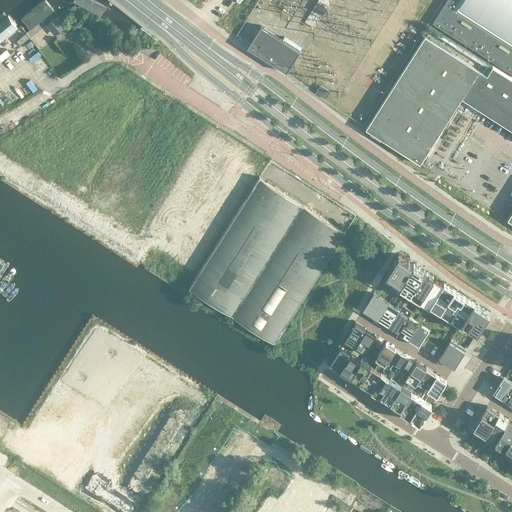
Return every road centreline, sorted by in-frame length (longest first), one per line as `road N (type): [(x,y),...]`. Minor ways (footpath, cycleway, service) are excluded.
road 1 (secondary): [(511,260),(152,0)]
road 2 (unclassified): [(201,100),(144,62),(106,56),(25,112)]
road 3 (unclassified): [(360,191),(349,205),(201,100)]
road 4 (secondary): [(209,76),(360,191)]
road 5 (unknown): [(213,511),(240,455),(266,444),(306,468),(280,511)]
road 6 (secondary): [(360,191),(511,295)]
road 7 (residential): [(321,369),(436,444)]
road 8 (residential): [(356,313),(470,386)]
